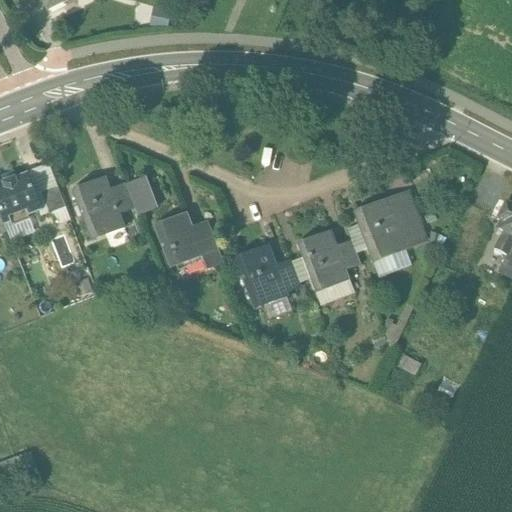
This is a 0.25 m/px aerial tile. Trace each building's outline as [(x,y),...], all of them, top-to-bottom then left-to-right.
[(41,0),(46,9),(65,0),(41,0)] [(28,176),(0,187),(0,215),(4,226),(42,212),(28,176)] [(106,180),(72,193),(91,241),(124,229),(119,215),(110,191),(106,180)] [(144,180),(126,187),(134,210),(137,217),(156,210),(144,180)] [(125,185),(110,191),(119,215),(134,210),(126,187),(125,185)] [(57,186),(40,192),(49,214),(65,208),(57,186)] [(409,193),(387,202),(394,221),(417,212),(409,193)] [(511,200),(509,205),(506,203),(497,220),(501,222),(497,229),(503,232),(494,250),(507,257),(511,246),(511,200)] [(387,202),(354,215),(372,263),(406,251),(404,245),(394,221),(387,202)] [(417,212),(394,221),(404,245),(426,237),(417,212)] [(187,216),(154,228),(170,269),(201,257),(203,257),(199,245),(192,228),(187,216)] [(199,245),(214,240),(207,222),(192,228),(199,245)] [(339,248),(333,234),(301,247),(318,292),(351,280),(348,272),(339,248)] [(214,240),(199,245),(203,257),(201,257),(206,270),(223,264),(214,240)] [(351,242),(339,248),(348,272),(361,266),(351,242)] [(511,246),(507,257),(499,273),(511,279),(511,246)] [(269,252),(238,264),(256,311),(287,299),(285,294),(276,270),(269,252)] [(292,264),(276,270),(285,294),(301,288),(292,264)] [(421,365),(404,356),(398,368),(415,376),(421,365)]
